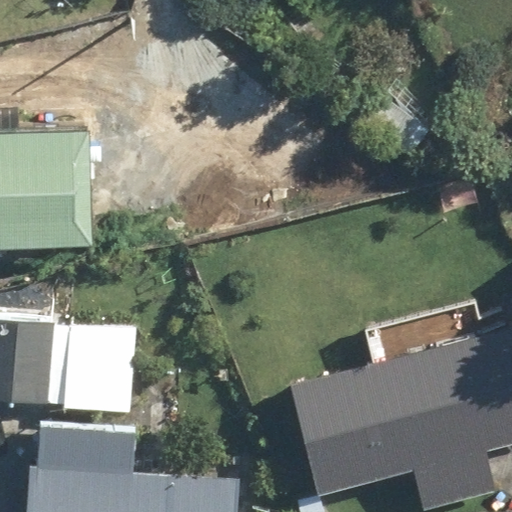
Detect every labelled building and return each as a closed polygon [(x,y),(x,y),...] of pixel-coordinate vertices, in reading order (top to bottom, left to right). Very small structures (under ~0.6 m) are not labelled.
[(370,102),(317,45),(219,136),(272,193),(370,102)] [(392,85),(366,111),(408,151),(433,126),(392,85)] [(0,117),(0,235),(87,239),(92,121),(0,117)] [(0,309),(0,390),(130,400),(135,319),(0,309)] [(511,437),(511,313),(290,366),(316,478),(408,456),(418,497),(493,479),(485,444),(511,437)] [(38,450),(27,450),(24,511),(228,511),(231,468),(128,463),(130,415),(40,411),(38,450)]
